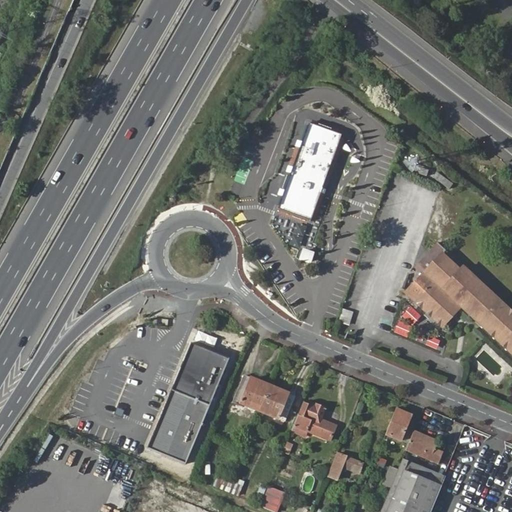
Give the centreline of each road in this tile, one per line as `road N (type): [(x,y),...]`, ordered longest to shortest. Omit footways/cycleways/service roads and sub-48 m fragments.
road 1 (motorway): [(0,421),(248,0)]
road 2 (motorway): [(0,363),(208,0)]
road 3 (motorway): [(167,0),(0,293)]
road 4 (secondary): [(223,276),(283,328),(511,424)]
road 5 (secondary): [(324,0),(511,144)]
road 6 (motorway): [(0,434),(79,326),(163,272)]
road 7 (motorway): [(89,0),(0,203)]
road 8 (secondary): [(511,126),(346,0)]
road 9 (secondary): [(223,276),(228,242),(202,219),(169,229),(158,250),(163,272)]
